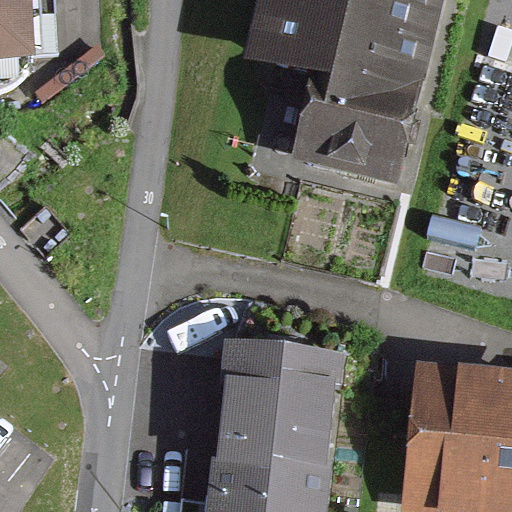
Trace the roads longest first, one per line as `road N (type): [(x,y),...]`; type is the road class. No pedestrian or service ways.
road 1 (unknown): [(114,380),(183,298),(253,277),(511,357)]
road 2 (residential): [(114,380),(169,0)]
road 3 (residential): [(114,380),(0,256)]
road 4 (residential): [(98,511),(114,380)]
